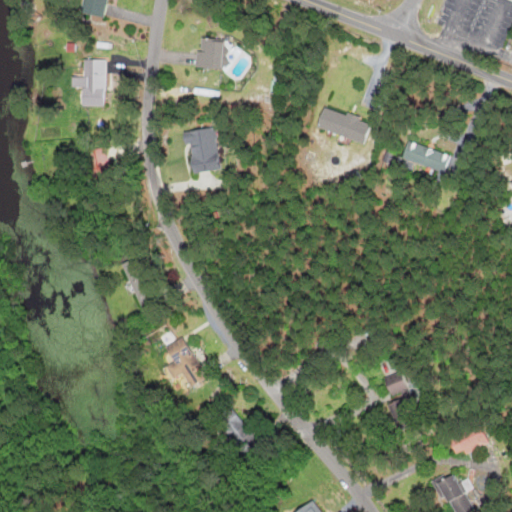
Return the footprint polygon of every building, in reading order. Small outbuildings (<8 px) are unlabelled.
[(102,16),(104,0),(80,0),(78,11),(102,16)] [(194,66),(219,67),(220,38),(198,37),(198,50),(194,50),(194,66)] [(103,58),(82,58),(81,76),(69,75),(69,86),(79,86),(78,105),(102,105),(103,58)] [(360,142),(367,120),(320,106),(314,127),(360,142)] [(189,172),(215,169),(210,127),(179,131),(181,144),(185,144),(189,172)] [(446,152),(404,141),(399,158),(442,169),(446,152)] [(163,346),(171,363),(165,365),(173,381),(183,376),(188,386),(198,381),(192,370),(196,368),(181,337),(163,346)] [(382,378),(388,396),(405,390),(399,372),(382,378)] [(235,438),(247,432),(233,407),(221,414),(235,438)] [(452,453),(462,450),(463,452),(487,444),(481,426),(447,438),(452,453)] [(433,482),(443,502),(460,494),(451,474),(433,482)] [(322,511),(316,499),(291,511),(322,511)]
